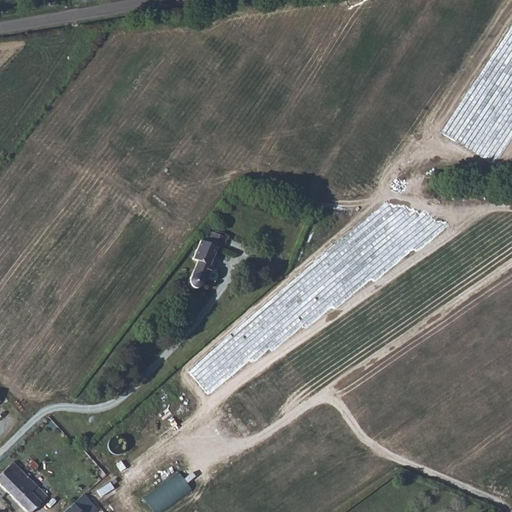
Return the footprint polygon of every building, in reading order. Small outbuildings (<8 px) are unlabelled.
[(211,219),(207,230),(217,235),(223,237),(228,226),(211,219)] [(201,228),(194,244),(212,253),(211,249),(217,235),(207,230),(201,228)] [(212,253),(194,244),(192,249),(197,250),(193,261),(183,269),(189,275),(193,276),(199,274),(200,268),(205,268),(212,255),(212,253)] [(272,251),(263,247),(258,252),(269,257),(272,251)] [(109,368),(94,382),(107,394),(116,383),(110,377),(114,373),(109,368)] [(0,474),(0,484),(27,511),(31,511),(48,496),(14,462),(0,474)] [(84,479),(45,509),(46,511),(73,511),(96,494),(84,479)] [(108,499),(118,511),(129,511),(114,492),(113,495),(108,499)] [(118,511),(108,499),(91,511),(118,511)]
